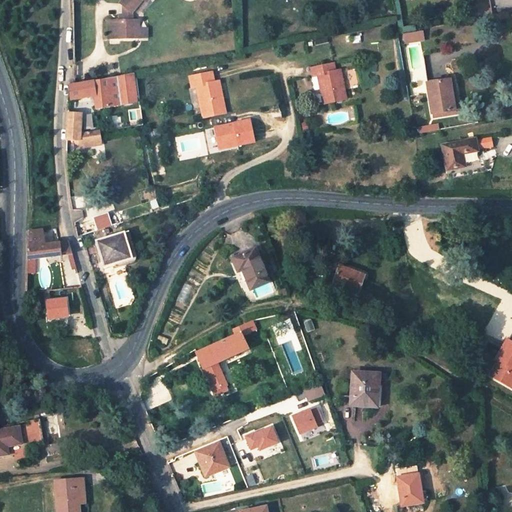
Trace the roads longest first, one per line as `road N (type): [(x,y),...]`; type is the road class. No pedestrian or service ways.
road 1 (secondary): [(511,208),(305,198),(238,205),(173,254),(117,367)]
road 2 (residential): [(65,0),(59,157),(66,211),(117,367)]
road 3 (secondary): [(117,367),(76,382),(54,377),(21,345),(13,314),(14,153),(0,93)]
road 4 (residential): [(295,308),(249,304),(150,364),(117,367)]
road 5 (track): [(278,70),(289,133),(272,154),(225,177),(216,189),(218,214)]
road 6 (unknown): [(409,206),(424,280),(451,317),(484,336)]
road 7 (residential): [(117,367),(175,511)]
